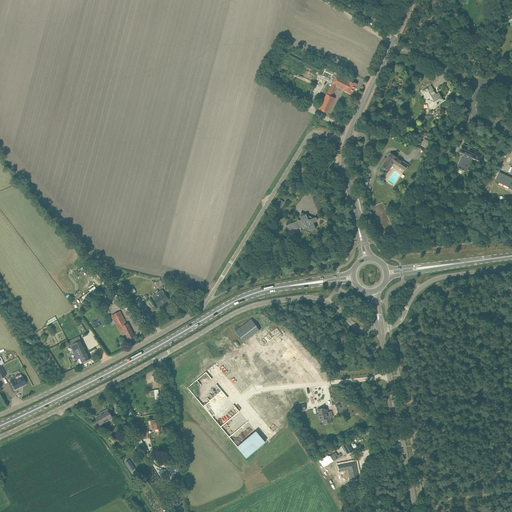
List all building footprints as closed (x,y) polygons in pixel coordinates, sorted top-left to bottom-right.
[(357,84),(352,82),(349,80),(349,81),(337,74),(327,94),(319,109),(327,113),(335,98),(332,97),(337,87),(344,91),(351,95),(357,84)] [(430,86),(426,89),(422,91),(427,100),(426,101),(431,108),(443,101),(438,93),(436,95),(430,86)] [(428,147),(430,142),(424,138),(422,143),(424,144),(423,146),(417,143),(416,145),(426,150),(428,147)] [(457,167),(466,172),(473,157),(479,160),(482,154),(463,145),(460,151),(463,153),(457,167)] [(408,165),(394,156),(390,154),(382,166),(388,171),(393,163),(404,170),(408,165)] [(511,178),(499,173),(496,181),(509,187),(508,188),(509,188),(511,188),(511,195),(511,196),(511,195),(511,178)] [(320,198),(314,199),(318,212),(324,210),(320,198)] [(284,202),(279,199),(275,206),(280,209),(284,202)] [(286,226),(284,231),(289,233),(300,228),(302,227),(305,228),(308,227),(309,231),(314,233),(316,228),(313,223),(317,222),(318,219),(315,217),(313,218),(309,220),(308,219),(306,215),(302,213),(300,217),(299,217),(297,221),(286,226)] [(82,297),(84,301),(99,292),(95,286),(89,290),(90,292),(82,297)] [(154,300),(159,307),(161,305),(169,300),(165,294),(162,290),(152,297),(155,300),(154,300)] [(150,312),(147,308),(139,297),(134,300),(145,315),(150,312)] [(107,298),(99,304),(101,307),(103,306),(106,310),(112,305),(107,298)] [(112,316),(120,332),(122,336),(126,334),(129,340),(135,337),(128,323),(126,324),(120,312),(112,316)] [(259,317),(246,330),(252,337),(253,336),(293,378),(304,368),(300,364),(264,325),(266,324),(259,317)] [(90,359),(88,355),(79,336),(68,342),(77,359),(80,358),(82,363),(90,359)] [(236,348),(233,344),(227,348),(230,353),(236,348)] [(251,345),(232,363),(234,365),(237,361),(239,364),(245,359),(248,363),(259,353),(251,345)] [(241,371),(239,367),(230,377),(229,377),(233,382),(237,379),(238,380),(241,378),(245,374),(246,375),(250,371),(247,368),(245,370),(243,369),(241,371)] [(15,378),(10,380),(15,389),(22,386),(21,385),(26,383),(22,377),(21,374),(17,376),(16,376),(14,377),(15,378)] [(238,382),(227,391),(229,395),(235,390),(236,391),(238,390),(237,388),(238,387),(237,387),(240,384),(238,382)] [(296,406),(297,413),(306,411),(304,404),(296,406)] [(323,408),(317,409),(317,410),(318,410),(319,414),(318,414),(319,421),(323,420),(324,424),(332,423),(331,418),(328,419),(327,412),(328,412),(327,407),(323,408)] [(128,418),(133,415),(128,408),(124,411),(128,418)] [(112,418),(110,414),(107,410),(103,412),(103,413),(96,418),(100,425),(112,418)] [(159,420),(154,420),(151,421),(152,425),(153,430),(154,430),(155,433),(160,432),(159,429),(160,429),(159,420)] [(140,438),(137,440),(145,453),(148,452),(140,438)] [(348,443),(343,446),(346,452),(347,454),(353,451),(348,443)] [(125,463),(133,476),(138,473),(135,469),(135,468),(129,460),(125,463)] [(356,462),(352,462),(339,465),(340,470),(348,468),(350,480),(359,478),(356,462)] [(162,469),(158,472),(164,481),(168,479),(166,475),(168,474),(165,470),(163,471),(162,469)]
